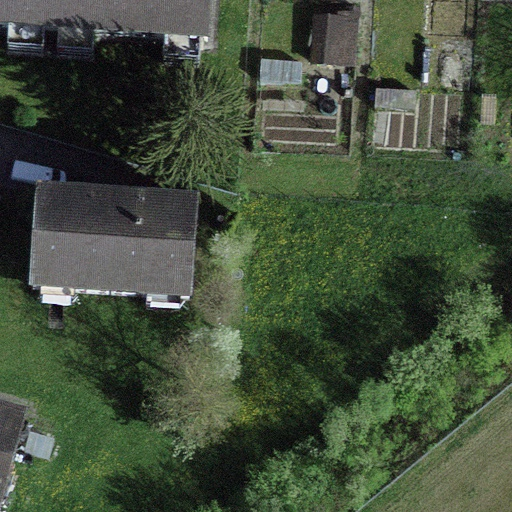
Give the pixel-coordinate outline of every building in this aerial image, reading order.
[(0,0),(0,30),(203,45),(206,0),(0,0)] [(426,0),(428,47),(466,47),(465,0),(426,0)] [(313,17),(310,67),(356,70),(360,9),(345,8),(345,13),(336,12),(336,18),(313,17)] [(186,303),(192,213),(114,207),(36,202),(30,293),(186,303)] [(0,498),(20,426),(0,420),(0,498)]
